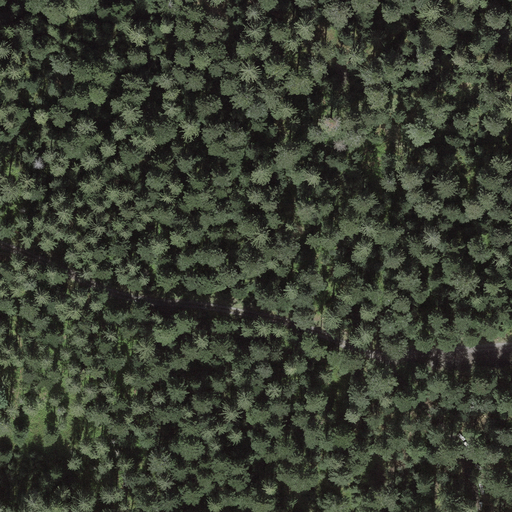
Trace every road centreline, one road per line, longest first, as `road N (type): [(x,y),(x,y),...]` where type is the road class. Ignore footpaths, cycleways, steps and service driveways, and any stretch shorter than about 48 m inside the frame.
road 1 (track): [(7,246),(136,174),(229,137),(393,105),(511,109)]
road 2 (track): [(0,243),(102,285),(287,321),(375,353),(511,345)]
